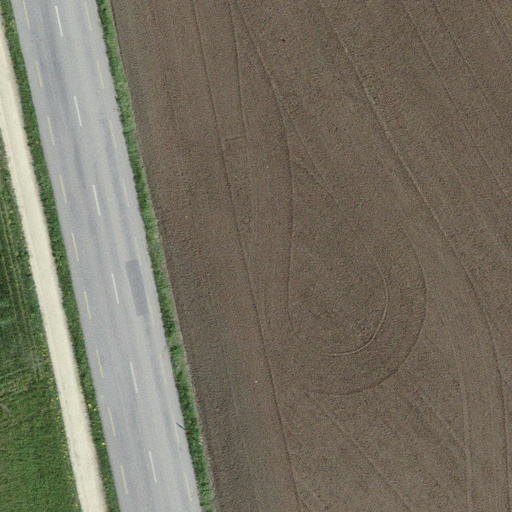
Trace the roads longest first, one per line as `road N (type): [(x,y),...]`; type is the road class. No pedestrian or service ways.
road 1 (tertiary): [(54,0),(160,511)]
road 2 (track): [(0,85),(91,511)]
